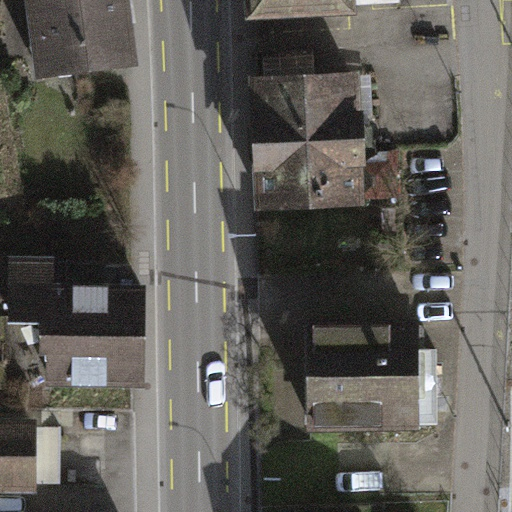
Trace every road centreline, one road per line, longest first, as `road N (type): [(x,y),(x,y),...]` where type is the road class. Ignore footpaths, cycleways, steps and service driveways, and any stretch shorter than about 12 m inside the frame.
road 1 (residential): [(476,0),(490,190),(475,511)]
road 2 (primary): [(199,511),(188,0)]
